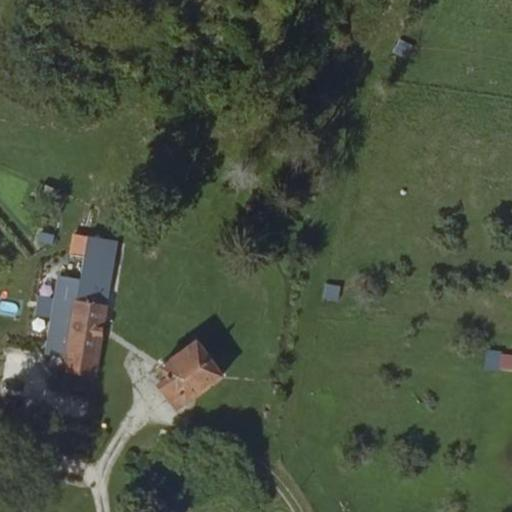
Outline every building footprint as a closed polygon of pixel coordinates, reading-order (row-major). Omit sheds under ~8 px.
[(39,201),(60,208),(65,192),(44,185),(39,201)] [(117,240),(86,234),(63,370),(94,375),(117,240)] [(195,334),(156,362),(163,373),(154,380),(174,407),(223,372),(195,334)] [(486,371),(511,372),(511,352),(487,351),(486,371)] [(161,496),(168,477),(150,470),(143,489),(161,496)]
